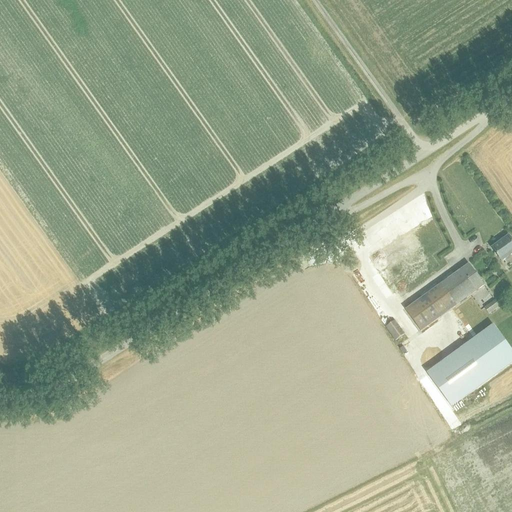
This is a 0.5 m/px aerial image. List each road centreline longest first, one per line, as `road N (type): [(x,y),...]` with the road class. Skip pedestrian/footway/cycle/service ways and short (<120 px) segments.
road 1 (unclassified): [(0,399),(40,393),(76,375),(511,98)]
road 2 (track): [(315,0),(424,152)]
